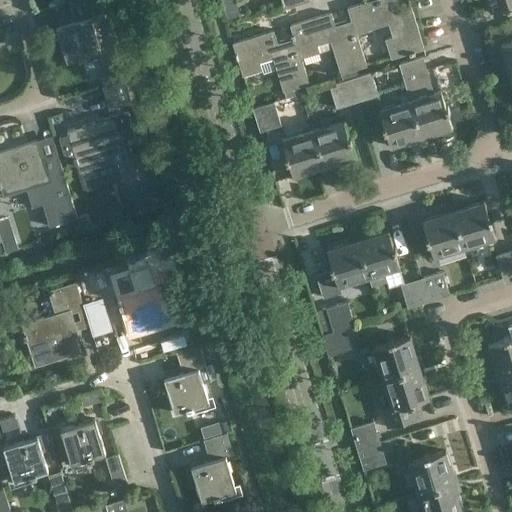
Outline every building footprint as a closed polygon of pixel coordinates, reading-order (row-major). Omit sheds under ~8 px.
[(91,16),(99,13),(94,0),(69,0),(76,20),(57,26),(67,60),(102,50),(91,16)] [(241,12),(237,0),(224,0),(229,15),(241,12)] [(369,0),(347,7),(351,20),(352,20),(356,32),(389,22),(393,36),(385,38),(391,57),(409,52),(410,54),(415,52),(415,50),(424,47),(411,6),(398,10),(394,0),(369,0)] [(511,0),(487,0),(491,10),(507,5),(507,7),(511,5),(511,0)] [(290,25),(292,33),(290,34),(292,38),(293,40),(296,39),(301,57),(320,51),(317,44),(331,40),(341,73),(366,65),(356,32),(352,20),(351,20),(335,25),(331,12),(290,25)] [(235,52),(234,52),(233,52),(235,58),(237,57),(243,75),(262,69),(260,62),(273,57),(283,91),(309,83),(301,57),(296,39),(293,40),(292,38),(277,43),(273,30),(233,42),(235,52)] [(510,74),(511,73),(511,40),(501,44),(510,74)] [(406,84),(429,77),(422,56),(399,63),(406,84)] [(378,95),(371,71),(351,77),(358,101),(378,95)] [(329,84),(337,107),(358,101),(351,77),(329,84)] [(103,85),(110,108),(132,101),(125,79),(103,85)] [(410,98),(422,136),(452,126),(447,110),(449,110),(448,104),(446,105),(441,89),(410,98)] [(422,136),(410,98),(379,108),(384,124),(382,124),(384,130),(386,129),(391,145),(422,136)] [(260,131),(261,131),(281,124),(274,101),(253,108),(260,131)] [(121,185),(149,176),(129,112),(114,117),(114,116),(68,130),(69,134),(59,137),(68,165),(78,162),(81,172),(114,162),(121,185)] [(313,128),(324,166),(355,156),(350,140),(352,140),(350,134),(348,135),(343,119),(313,128)] [(324,166),(313,128),(282,138),(287,154),(285,154),(286,160),(288,159),(293,175),(324,166)] [(45,208),(73,200),(64,173),(52,177),(45,153),(42,154),(37,139),(0,150),(0,181),(4,195),(38,185),(45,208)] [(155,191),(134,198),(138,211),(159,204),(155,191)] [(454,209),(465,247),(495,237),(490,222),(492,221),(491,215),(489,216),(484,200),(454,209)] [(465,247),(454,209),(422,219),(427,235),(425,235),(427,241),(429,240),(434,256),(465,247)] [(358,238),(369,276),(372,286),(386,281),(383,271),(400,267),(395,251),(397,250),(395,244),(393,245),(388,229),(358,238)] [(369,276),(358,238),(327,248),(332,264),(329,264),(331,270),(333,269),(338,285),(369,276)] [(168,283),(180,279),(172,252),(169,243),(166,244),(145,251),(134,254),(139,269),(130,271),(136,288),(118,294),(131,336),(176,322),(172,307),(175,306),(168,283)] [(511,249),(496,255),(503,278),(511,274),(511,249)] [(422,277),(429,300),(449,294),(442,271),(422,277)] [(429,300),(422,277),(401,283),(408,307),(429,300)] [(35,365),(81,351),(76,336),(79,335),(72,312),(84,309),(83,304),(76,282),(48,290),(55,313),(22,323),(35,365)] [(98,298),(83,304),(84,309),(92,332),(108,327),(98,298)] [(333,330),(344,326),(354,324),(347,301),(326,307),(333,330)] [(511,325),(509,326),(511,337),(510,337),(509,335),(504,337),(504,339),(488,344),(498,374),(511,370),(511,325)] [(328,355),(329,355),(351,348),(344,326),(333,330),(321,333),(328,355)] [(382,377),(420,365),(410,335),(394,340),(394,338),(388,339),(389,342),(373,346),(382,377)] [(175,412),(191,407),(192,407),(193,412),(215,405),(212,395),(207,397),(199,368),(206,365),(200,344),(177,351),(183,372),(164,378),(175,412)] [(420,365),(382,377),(392,407),(382,409),(388,427),(418,417),(413,401),(429,396),(420,365)] [(511,370),(498,374),(507,405),(511,403),(511,370)] [(2,417),(8,438),(24,434),(17,412),(2,417)] [(72,463),(106,453),(96,418),(61,429),(72,463)] [(357,447),(380,440),(373,420),(350,427),(357,447)] [(226,456),(233,453),(234,453),(227,432),(204,439),(210,460),(191,466),(202,500),(236,490),(226,456)] [(14,481),(48,470),(38,436),(4,446),(14,481)] [(380,440),(357,447),(363,469),(386,462),(380,440)] [(418,491),(455,480),(446,449),(430,454),(429,452),(424,454),(424,456),(408,461),(418,491)] [(116,491),(129,487),(119,453),(106,456),(116,491)] [(48,474),(55,497),(68,493),(61,470),(48,474)] [(461,511),(465,511),(455,480),(418,491),(424,511),(461,511)] [(10,511),(3,488),(0,489),(0,511),(10,511)] [(112,511),(114,511),(128,508),(124,497),(110,502),(112,511)]
